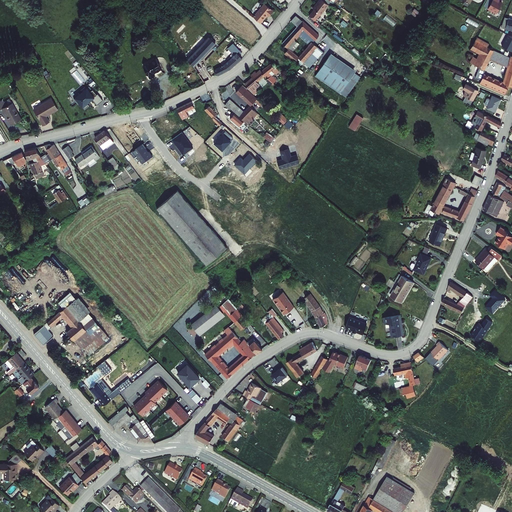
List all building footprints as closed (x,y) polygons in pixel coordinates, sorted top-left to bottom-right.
[(320,0),(317,0),(311,8),(319,14),(327,4),(320,0)] [(493,0),(489,9),(498,14),(503,4),(500,2),(500,1),(498,0),(497,0),(493,0)] [(256,18),(263,24),(269,17),(271,15),(272,16),(275,12),(267,5),(256,18)] [(388,14),(384,18),(393,26),(397,22),(388,14)] [(294,16),(290,21),(296,27),(282,43),(288,48),(294,40),(293,39),(302,30),(315,41),(319,35),(301,20),(301,21),(294,16)] [(511,37),(508,35),(501,46),(511,52),(511,49),(511,37)] [(227,36),(219,43),(231,56),(219,66),(219,67),(215,68),(216,69),(215,70),(218,76),(232,69),(244,59),(236,51),(239,48),(227,36)] [(488,42),(477,36),(470,49),(479,53),(483,45),(486,47),(488,42)] [(199,51),(189,61),(195,66),(217,44),(211,38),(202,48),(199,45),(196,48),(199,51)] [(312,42),(299,57),(304,61),(317,46),(312,42)] [(470,63),(483,69),(485,64),(486,65),(489,59),(508,67),(504,83),(483,74),(480,83),(505,94),(508,84),(511,86),(511,55),(511,58),(486,47),(483,45),(479,53),(476,59),(473,57),(470,63)] [(317,46),(304,61),(312,68),(325,52),(317,46)] [(288,48),(285,53),(295,62),(299,57),(288,48)] [(330,53),(326,58),(352,76),(354,72),(355,71),(330,53)] [(299,57),(295,62),(300,66),(304,61),(299,57)] [(326,58),(314,76),(346,97),(360,78),(360,77),(354,72),(352,76),(326,58)] [(156,60),(144,66),(150,78),(155,76),(154,74),(162,70),(156,60)] [(270,63),(261,70),(265,74),(268,77),(274,83),(276,79),(271,75),(274,73),(275,74),(278,71),(275,67),(274,68),(270,63)] [(252,76),(250,78),(255,83),(257,82),(265,74),(261,70),(260,69),(255,74),(254,72),(251,75),(252,76)] [(460,80),(461,76),(451,71),(449,75),(460,80)] [(271,85),(274,83),(268,77),(266,79),(271,85)] [(250,78),(245,84),(251,91),(259,83),(257,82),(255,83),(250,78)] [(242,84),(236,91),(240,95),(246,89),(247,88),(242,84)] [(479,90),(469,84),(466,90),(464,95),(466,96),(463,101),(470,105),(479,90)] [(74,99),(79,105),(81,104),(86,110),(90,107),(88,103),(93,99),(98,105),(104,100),(102,97),(101,97),(98,94),(97,95),(93,90),(90,93),(86,87),(81,90),(83,92),(74,99)] [(250,92),(246,89),(240,95),(251,104),(253,105),(254,104),(253,102),(257,98),(252,94),(251,96),(248,94),(250,92)] [(501,99),(493,96),(488,108),(496,111),(501,99)] [(229,98),(225,103),(230,106),(234,102),(229,98)] [(11,99),(5,102),(7,107),(14,104),(11,99)] [(53,99),(35,109),(45,126),(51,123),(47,117),(59,110),(53,99)] [(4,101),(0,102),(0,109),(1,110),(4,108),(12,125),(22,121),(14,104),(7,107),(5,102),(4,101)] [(193,101),(179,108),(184,119),(190,116),(188,112),(196,108),(193,101)] [(244,111),(234,102),(230,106),(240,115),(240,114),(249,123),(258,113),(250,105),(244,111)] [(209,105),(205,109),(214,119),(220,125),(223,122),(220,120),(216,116),(215,115),(217,113),(209,105)] [(479,112),(476,117),(480,120),(476,127),(482,130),(487,120),(499,127),(501,122),(491,116),(490,118),(479,112)] [(235,113),(231,118),(240,125),(242,123),(244,125),(246,122),(235,113)] [(285,123),(286,122),(290,125),(293,121),(282,113),(278,118),(285,123)] [(362,116),(356,113),(348,125),(354,129),(362,116)] [(105,130),(94,137),(103,149),(113,142),(105,130)] [(218,146),(222,150),(231,141),(230,140),(233,138),(225,130),(214,142),(215,143),(214,143),(218,147),(218,146)] [(126,136),(133,145),(140,140),(134,131),(126,136)] [(263,137),(272,142),(275,137),(267,131),(263,137)] [(176,144),(183,154),(193,148),(182,132),(171,139),(175,145),(176,144)] [(496,138),(482,132),(478,140),(488,145),(489,143),(492,145),(496,138)] [(50,144),(44,145),(52,158),(59,153),(53,144),(51,146),(50,144)] [(67,144),(61,148),(68,158),(73,155),(71,151),(72,151),(67,144)] [(147,148),(143,144),(133,151),(143,164),(153,156),(149,152),(146,148),(147,148)] [(80,154),(73,159),(78,166),(96,155),(90,146),(80,154)] [(35,147),(25,150),(28,159),(37,156),(40,160),(43,159),(41,156),(35,147)] [(277,160),(280,169),(299,163),(296,154),(291,156),(289,148),(280,151),(282,159),(277,160)] [(487,151),(478,148),(472,166),(481,169),(487,151)] [(16,154),(23,163),(26,161),(26,159),(22,151),(16,154)] [(511,155),(506,152),(503,158),(511,162),(511,159),(511,155)] [(65,162),(59,153),(52,158),(58,167),(65,162)] [(234,164),(245,173),(257,160),(249,153),(243,159),(240,157),(234,164)] [(16,154),(8,157),(12,163),(16,161),(19,166),(23,163),(16,154)] [(114,158),(110,161),(115,168),(119,165),(114,158)] [(40,160),(30,164),(34,174),(35,174),(36,177),(44,174),(40,165),(46,163),(45,163),(43,159),(40,160)] [(67,165),(65,162),(58,167),(60,170),(62,168),(66,175),(70,173),(65,166),(67,165)] [(509,176),(499,169),(497,175),(506,180),(509,176)] [(483,178),(475,174),(472,181),(479,185),(483,178)] [(455,181),(448,177),(429,212),(433,215),(435,211),(438,213),(455,181)] [(498,181),(493,191),(505,196),(505,194),(509,196),(511,198),(511,192),(506,188),(504,188),(506,184),(498,181)] [(478,190),(467,185),(465,190),(475,195),(478,190)] [(59,189),(54,193),(59,202),(67,197),(65,193),(62,194),(59,189)] [(460,212),(445,207),(442,212),(464,220),(475,195),(465,190),(461,189),(460,192),(466,195),(466,194),(468,195),(460,212)] [(178,190),(171,195),(157,207),(205,264),(221,251),(226,247),(178,190)] [(492,192),(489,200),(497,203),(496,206),(500,208),(501,205),(503,205),(506,199),(492,192)] [(83,206),(92,199),(88,194),(79,200),(83,206)] [(489,200),(486,207),(493,212),(500,214),(503,205),(501,205),(500,208),(496,206),(497,203),(489,200)] [(440,223),(439,222),(431,239),(442,243),(434,238),(440,223)] [(449,227),(440,223),(434,238),(442,243),(449,227)] [(510,230),(501,225),(496,233),(500,236),(497,240),(506,246),(509,240),(511,241),(511,239),(511,233),(510,232),(509,231),(510,230)] [(427,244),(423,252),(429,254),(432,247),(427,244)] [(488,246),(478,259),(487,266),(497,254),(500,256),(503,252),(492,244),(489,247),(488,246)] [(417,267),(417,268),(427,272),(434,256),(429,254),(423,252),(419,262),(415,261),(414,261),(413,265),(413,266),(417,267)] [(44,264),(50,258),(48,255),(41,261),(44,264)] [(415,281),(404,275),(393,293),(404,300),(415,281)] [(453,278),(450,287),(451,288),(452,285),(465,295),(462,298),(467,302),(474,294),(469,290),(469,291),(453,278)] [(505,299),(495,290),(490,295),(492,298),(484,307),(493,314),(505,299)] [(296,306),(285,291),(275,298),(286,313),(296,306)] [(311,292),(306,295),(308,298),(306,299),(313,309),(321,305),(311,292)] [(92,310),(79,296),(68,305),(88,329),(76,339),(89,354),(111,335),(90,311),(92,310)] [(446,296),(444,302),(463,310),(466,305),(446,296)] [(231,312),(236,308),(228,299),(223,303),(231,312)] [(217,303),(193,323),(194,324),(200,331),(202,334),(226,313),(217,303)] [(68,305),(36,332),(45,343),(55,335),(49,328),(53,325),(52,325),(65,314),(74,326),(69,330),(76,339),(88,329),(68,305)] [(324,310),(321,305),(313,309),(316,315),(324,310)] [(238,307),(230,314),(236,320),(244,314),(238,307)] [(274,307),(270,310),(271,311),(274,316),(278,313),(274,307)] [(325,309),(324,310),(316,315),(322,325),(329,321),(329,317),(329,314),(325,309)] [(271,311),(262,318),(266,322),(267,321),(274,316),(271,311)] [(250,321),(244,314),(236,320),(243,328),(250,321)] [(369,321),(351,315),(347,326),(365,332),(369,321)] [(400,315),(384,317),(385,323),(390,322),(391,336),(402,334),(401,323),(400,315)] [(274,316),(267,321),(280,337),(285,334),(283,331),(285,329),(274,316)] [(492,323),(486,318),(481,325),(478,323),(469,336),(480,343),(492,323)] [(194,324),(190,327),(196,334),(200,331),(194,324)] [(243,338),(232,327),(224,334),(225,336),(222,339),(222,340),(217,344),(217,343),(213,347),(214,348),(207,353),(225,372),(231,367),(220,356),(221,355),(220,354),(231,344),(233,345),(235,343),(245,353),(250,358),(258,351),(249,341),(249,340),(245,336),(243,338)] [(249,340),(249,341),(258,351),(264,347),(256,338),(252,342),(250,339),(249,340)] [(439,343),(432,350),(440,357),(450,346),(441,338),(438,341),(439,343)] [(314,340),(302,348),(304,350),(289,360),(300,375),(306,371),(299,361),(319,348),(314,340)] [(210,343),(203,349),(207,353),(214,348),(213,347),(210,343)] [(350,354),(335,349),(330,362),(335,364),(336,361),(346,365),(350,354)] [(426,354),(422,350),(417,353),(421,358),(426,354)] [(15,370),(18,367),(26,361),(18,351),(7,360),(13,367),(10,370),(12,373),(15,370)] [(245,353),(231,367),(225,372),(229,377),(234,372),(234,373),(248,359),(250,358),(245,353)] [(370,356),(363,353),(358,363),(369,368),(372,362),(368,360),(370,356)] [(325,354),(318,367),(322,369),(322,368),(326,369),(327,366),(325,365),(326,363),(327,363),(330,357),(325,354)] [(413,359),(404,362),(404,364),(396,366),(398,372),(408,370),(409,375),(412,374),(414,383),(404,385),(406,392),(408,391),(409,393),(417,391),(415,382),(418,381),(413,359)] [(266,370),(277,367),(276,360),(265,363),(266,370)] [(36,372),(26,361),(18,367),(24,375),(28,379),(32,376),(36,372)] [(201,377),(189,364),(180,372),(192,385),(201,377)] [(289,372),(284,364),(273,372),(279,379),(289,372)] [(107,374),(100,365),(84,378),(92,387),(99,381),(107,374)] [(18,367),(15,370),(21,377),(24,375),(18,367)] [(318,367),(314,373),(320,376),(324,370),(322,369),(318,367)] [(40,385),(32,376),(28,379),(18,388),(23,394),(29,388),(33,392),(40,385)] [(146,393),(154,402),(167,390),(158,380),(145,392),(146,393)] [(247,388),(246,391),(254,396),(256,393),(259,394),(264,385),(254,380),(249,389),(247,388)] [(360,380),(358,386),(368,390),(370,384),(360,380)] [(110,394),(99,381),(92,387),(101,397),(102,397),(104,399),(110,394)] [(193,397),(198,402),(203,398),(198,392),(193,397)] [(133,405),(143,415),(156,404),(154,402),(146,393),(133,405)] [(114,398),(110,394),(104,399),(103,400),(107,405),(114,398)] [(59,396),(49,405),(58,416),(66,409),(60,401),(61,399),(59,396)] [(250,396),(246,404),(258,411),(262,403),(250,396)] [(173,417),(180,424),(189,416),(176,401),(165,411),(171,419),(173,417)] [(224,401),(219,407),(234,416),(231,421),(234,423),(225,435),(232,440),(240,428),(242,429),(248,421),(240,415),(242,413),(224,401)] [(127,407),(112,418),(118,427),(127,420),(134,415),(127,407)] [(203,427),(198,436),(212,443),(217,435),(208,429),(212,424),(213,425),(220,416),(230,422),(231,421),(234,416),(219,407),(203,427)] [(70,412),(67,408),(66,409),(58,416),(55,419),(58,422),(70,412)] [(75,418),(70,412),(58,422),(63,428),(75,418)] [(134,415),(127,420),(130,424),(139,417),(136,413),(134,415)] [(139,417),(130,424),(142,440),(144,439),(146,440),(153,436),(139,417)] [(78,421),(75,418),(63,428),(66,431),(78,421)] [(83,427),(78,421),(66,431),(71,438),(83,427)] [(99,441),(95,436),(82,446),(77,450),(68,458),(87,481),(114,459),(110,454),(86,473),(75,460),(99,441)] [(104,440),(100,442),(110,453),(113,450),(104,440)] [(73,446),(77,450),(82,446),(79,441),(73,446)] [(35,444),(26,452),(34,460),(40,454),(41,456),(46,450),(39,443),(37,446),(35,444)] [(378,465),(385,468),(393,448),(386,446),(378,465)] [(19,453),(9,463),(19,463),(24,458),(19,453)] [(6,471),(6,478),(17,478),(17,471),(19,471),(19,463),(9,463),(1,462),(0,463),(0,465),(0,469),(1,471),(6,471)] [(182,469),(169,462),(164,472),(177,478),(182,469)] [(194,468),(190,466),(185,476),(187,477),(189,478),(194,468)] [(201,471),(195,468),(194,468),(189,478),(188,479),(202,487),(207,477),(203,474),(203,473),(201,472),(201,471)] [(185,511),(149,475),(141,483),(170,511),(185,511)] [(388,475),(374,498),(396,511),(403,511),(415,492),(388,475)] [(72,476),(62,487),(70,495),(76,489),(77,490),(82,485),(72,476)] [(228,485),(218,479),(211,490),(219,495),(225,498),(231,488),(227,486),(228,485)] [(345,480),(341,487),(345,489),(352,493),(356,486),(345,480)] [(126,483),(122,487),(136,501),(144,493),(137,486),(133,489),(126,483)] [(111,491),(103,500),(110,507),(122,496),(114,487),(110,490),(111,491)] [(248,509),(253,499),(243,493),(244,491),(237,487),(230,499),(231,499),(239,504),(248,509)] [(339,500),(345,489),(341,487),(334,498),(339,500)] [(374,498),(369,496),(364,504),(369,507),(374,498)] [(49,498),(41,506),(46,511),(50,511),(54,509),(55,510),(61,504),(53,497),(51,500),(49,498)] [(334,498),(327,510),(331,511),(350,511),(344,508),(346,504),(339,500),(334,498)] [(396,511),(374,498),(369,507),(374,509),(378,511),(396,511)] [(239,504),(231,499),(229,503),(236,508),(239,504)]
